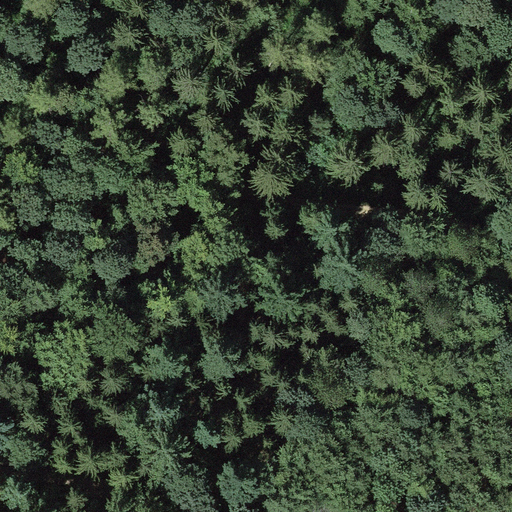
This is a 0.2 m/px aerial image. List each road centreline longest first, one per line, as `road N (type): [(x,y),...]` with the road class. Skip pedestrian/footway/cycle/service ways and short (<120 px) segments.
road 1 (track): [(511,244),(420,216),(260,199),(0,129)]
road 2 (track): [(0,474),(85,484),(156,511)]
